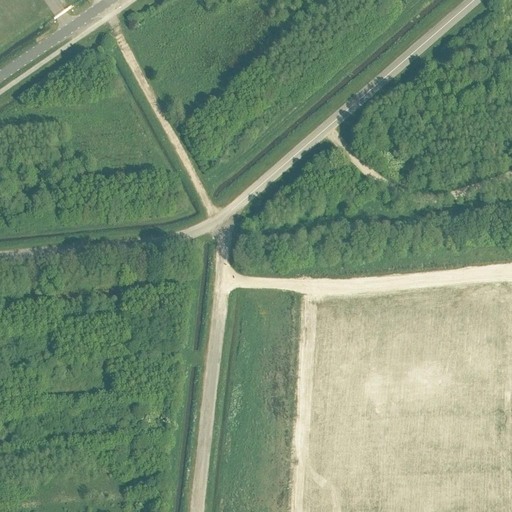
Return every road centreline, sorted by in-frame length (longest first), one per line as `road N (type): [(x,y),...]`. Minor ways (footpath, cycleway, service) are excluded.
road 1 (track): [(198,511),(222,281),(216,221)]
road 2 (track): [(511,274),(330,288),(222,281)]
road 3 (track): [(101,6),(216,221)]
road 4 (track): [(327,129),(397,193),(441,199),(511,175)]
road 5 (tertiary): [(110,0),(0,76)]
